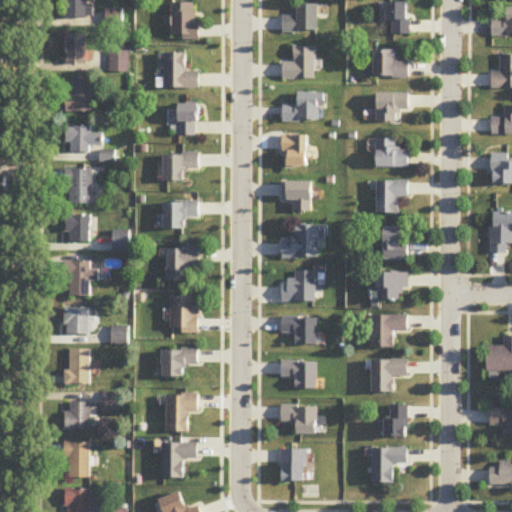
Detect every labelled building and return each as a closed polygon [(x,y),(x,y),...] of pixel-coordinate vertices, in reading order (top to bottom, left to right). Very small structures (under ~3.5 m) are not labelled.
[(88,0),(66,0),(67,19),(88,19),(88,0)] [(200,4),(173,4),(173,41),(200,41),(200,4)] [(410,36),(410,4),(389,4),(389,36),(410,36)] [(320,5),(298,5),(298,17),(283,17),(283,34),(320,34),(320,5)] [(511,38),(511,9),(509,10),(509,21),(492,21),(492,39),(511,38)] [(86,37),(67,37),(67,66),(86,66),(86,37)] [(284,64),(284,81),(317,81),(317,48),(295,48),(295,64),(284,64)] [(375,52),(375,79),(410,79),(410,64),(397,64),(397,52),(375,52)] [(188,55),(166,55),(166,91),(200,91),(200,74),(188,74),(188,55)] [(501,74),(493,74),(493,91),(511,90),(511,56),(501,56),(501,74)] [(92,79),(69,79),(69,115),(92,115),(92,79)] [(283,123),(323,123),(323,94),(298,94),(298,106),(283,106),(283,123)] [(378,95),(378,123),(397,123),(397,113),(410,113),(410,95),(378,95)] [(180,106),(180,138),(200,138),(200,106),(180,106)] [(511,107),(504,108),(504,119),(493,119),(493,137),(511,136),(511,107)] [(92,129),(68,129),(68,155),(92,155),(92,148),(103,148),(103,135),(92,135),(92,129)] [(309,137),(284,137),(284,170),(309,170),(309,137)] [(410,150),(397,150),(397,141),(377,141),(377,170),(410,170),(410,150)] [(493,155),(493,186),(511,186),(511,162),(509,162),(509,155),(493,155)] [(165,184),(186,184),(186,171),(200,171),(201,156),(165,156),(165,184)] [(93,207),(93,171),(68,171),(68,207),(93,207)] [(314,183),(282,183),(282,203),(293,203),(293,214),(314,214),(314,183)] [(378,215),(399,215),(399,199),(410,199),(410,183),(378,183),(378,215)] [(165,204),(165,231),(187,231),(187,219),(200,219),(200,204),(165,204)] [(511,213),(492,214),(492,255),(511,254),(511,213)] [(91,218),(67,218),(67,235),(70,235),(70,244),(91,244),(91,218)] [(283,240),(282,260),(319,260),(320,228),(297,227),(296,240),(283,240)] [(385,261),(409,261),(409,229),(385,229),(385,261)] [(115,254),(130,254),(130,234),(115,234),(115,254)] [(189,284),(189,268),(200,268),(200,250),(167,250),(167,284),(189,284)] [(92,283),(98,283),(98,264),(68,264),(68,298),(92,298),(92,283)] [(283,304),(317,304),(317,274),(295,274),(295,283),(283,283),(283,304)] [(408,275),(379,275),(379,302),(408,302),(408,275)] [(172,335),(199,335),(199,299),(172,299),(172,335)] [(91,336),(91,310),(66,310),(66,336),(91,336)] [(373,351),(394,351),(394,333),(409,333),(409,317),(373,317),(373,351)] [(318,347),(318,319),(282,319),(282,336),(296,336),(296,347),(318,347)] [(488,348),(488,373),(511,372),(511,337),(505,338),(505,348),(488,348)] [(92,351),(71,351),(71,372),(67,372),(67,386),(92,386),(92,351)] [(164,351),(164,380),(187,380),(187,367),(200,367),(200,351),(164,351)] [(373,362),(373,395),(395,395),(395,379),(409,379),(409,362),(373,362)] [(317,392),(317,364),(282,364),(282,380),(295,380),(295,392),(317,392)] [(168,434),(190,434),(190,414),(200,414),(200,396),(168,396),(168,434)] [(68,431),(92,431),(92,404),(68,404),(68,431)] [(320,408),(282,407),(282,424),(297,424),(296,437),(319,437),(320,408)] [(409,441),(409,407),(388,407),(388,441),(409,441)] [(504,439),(511,439),(511,410),(490,411),(490,428),(504,428),(504,439)] [(65,461),(70,461),(70,480),(91,480),(91,444),(65,444),(65,461)] [(164,481),(186,481),(186,461),(199,461),(199,444),(164,444),(164,481)] [(373,450),(373,486),(395,486),(395,468),(410,468),(410,450),(373,450)] [(282,452),(282,484),(306,484),(306,452),(282,452)] [(499,470),(491,470),(491,486),(511,486),(511,462),(499,463),(499,470)] [(90,511),(90,491),(67,491),(66,511),(90,511)] [(162,502),(165,511),(201,511),(200,508),(188,511),(182,495),(162,502)]
